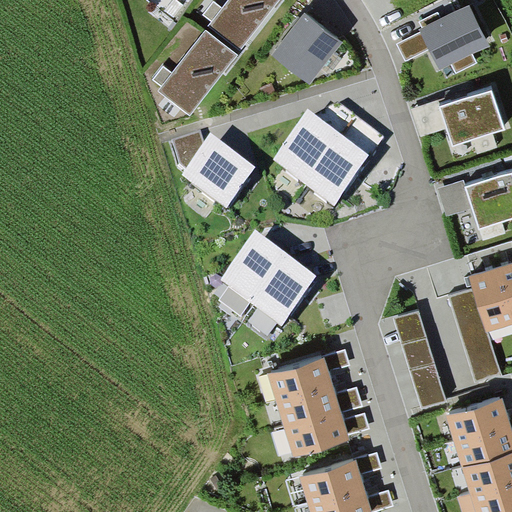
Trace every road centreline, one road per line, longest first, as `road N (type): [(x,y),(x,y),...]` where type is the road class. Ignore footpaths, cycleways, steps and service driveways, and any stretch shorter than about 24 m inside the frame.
road 1 (residential): [(383,365),(356,251),(431,218),(375,45),(346,0)]
road 2 (residential): [(383,365),(426,511)]
